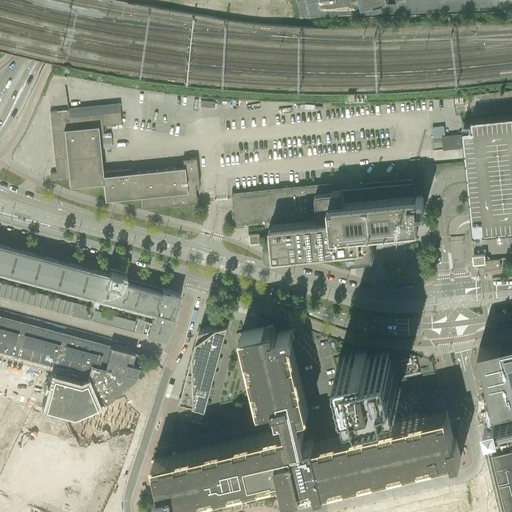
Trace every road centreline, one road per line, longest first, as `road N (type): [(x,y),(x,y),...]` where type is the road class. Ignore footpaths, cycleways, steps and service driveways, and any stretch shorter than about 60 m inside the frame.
road 1 (tertiary): [(443,290),(362,292),(78,216),(0,187)]
road 2 (residential): [(460,384),(475,470),(311,511)]
road 3 (tertiary): [(198,274),(346,322),(442,325)]
road 4 (tertiary): [(0,220),(198,274)]
road 5 (residential): [(0,303),(174,351)]
road 6 (residential): [(128,511),(174,351)]
road 7 (secondary): [(0,131),(38,61),(88,0)]
